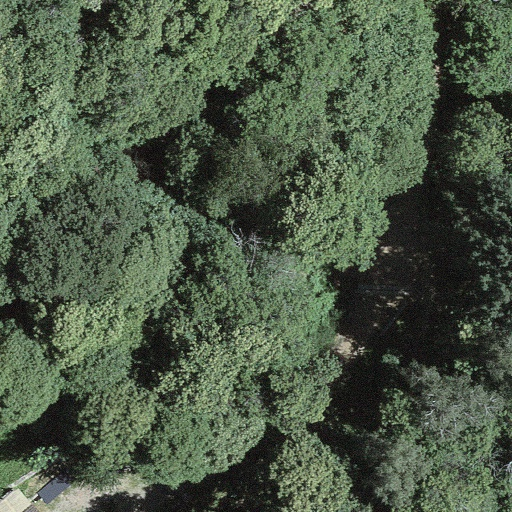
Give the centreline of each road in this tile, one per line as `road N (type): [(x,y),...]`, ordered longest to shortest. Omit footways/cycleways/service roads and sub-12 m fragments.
road 1 (track): [(309,511),(419,337),(425,310),(413,235)]
road 2 (track): [(413,235),(426,72),(420,0)]
